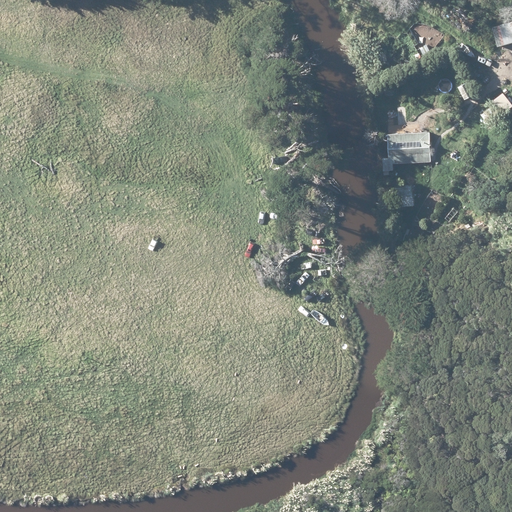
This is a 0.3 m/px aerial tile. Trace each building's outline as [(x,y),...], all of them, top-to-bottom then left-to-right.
[(362,9),(364,26),(371,25),(369,8),(362,9)] [(500,47),(511,43),(511,16),(511,14),(501,16),(503,24),(495,27),(500,47)] [(494,102),(504,114),(511,107),(511,100),(506,93),(494,102)] [(493,106),(483,115),(491,124),(501,115),(493,106)] [(390,161),(431,158),(430,132),(389,135),(390,161)] [(397,186),(399,208),(415,206),(413,184),(397,186)]
